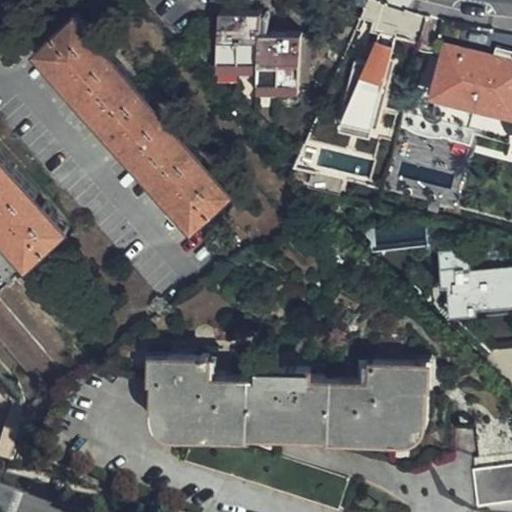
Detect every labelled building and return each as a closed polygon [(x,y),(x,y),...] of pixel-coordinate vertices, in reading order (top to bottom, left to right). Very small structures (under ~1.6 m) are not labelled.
[(258,88),(300,90),(301,30),(260,28),(260,7),(218,6),(216,67),(258,68),(258,88)] [(235,190),(77,12),(38,46),(58,69),(55,71),(64,82),(67,79),(110,128),(107,131),(117,142),(121,139),(164,189),(162,192),(171,203),(174,200),(197,225),(235,190)] [(301,30),(300,90),(309,90),(310,31),(301,30)] [(511,102),(511,42),(499,39),(494,57),(454,46),(447,66),(443,65),(438,81),(453,84),(451,93),(506,107),(508,101),(511,102)] [(380,65),(383,54),(373,52),(370,62),(380,65)] [(404,115),(408,98),(389,92),(398,59),(383,54),(380,65),(370,62),(360,59),(348,99),(363,104),(359,114),(381,120),(385,110),(404,115)] [(357,121),(359,114),(363,104),(348,99),(341,97),(335,114),(357,121)] [(67,224),(0,148),(0,232),(5,238),(8,235),(29,259),(67,224)] [(314,179),(344,188),(347,174),(318,166),(314,179)] [(347,174),(344,188),(349,189),(352,176),(347,174)] [(511,291),(511,251),(507,252),(505,241),(483,244),(483,253),(468,255),(466,242),(437,245),(441,288),(453,286),(455,302),(477,300),(477,295),(511,291)] [(209,353),(129,350),(129,372),(154,372),(154,374),(161,374),(160,398),(162,407),(166,412),(175,419),(181,420),(197,421),(394,428),(402,426),(409,423),(414,417),(418,408),(420,396),(420,381),(429,380),(430,359),(373,358),(372,378),(316,376),(316,367),(263,366),(262,374),(209,373),(209,353)] [(0,438),(0,462),(7,464),(22,410),(9,406),(0,438)] [(477,455),(511,449),(511,426),(508,418),(474,423),(477,455)] [(349,478),(195,430),(185,460),(340,508),(349,478)] [(511,459),(473,467),(476,503),(511,497),(511,459)]
